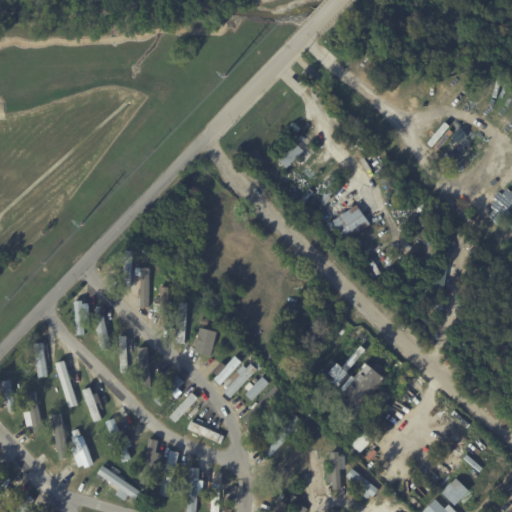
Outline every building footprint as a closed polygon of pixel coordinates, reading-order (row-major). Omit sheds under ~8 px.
[(454,81),(459,87),(452,93),(447,87),(454,81)] [(306,151),(289,169),(278,159),(295,141),(306,151)] [(359,206),(372,224),(348,241),(334,222),(358,205),(359,206)] [(377,211),(380,215),(375,219),(371,216),(377,211)] [(133,286),(132,288),(124,288),(127,251),(135,252),(133,286)] [(151,269),(149,304),(141,304),(141,295),(137,295),(137,285),(142,286),(143,268),(151,269)] [(170,287),(169,324),(161,323),(161,312),(155,312),(155,304),(161,304),(162,287),(170,287)] [(90,308),(91,312),(85,312),(86,335),(78,335),(77,301),(85,301),(85,307),(90,307),(90,308)] [(188,303),(185,344),(177,343),(180,302),(188,303)] [(106,322),(112,350),(103,352),(92,307),(102,305),(106,322)] [(219,332),(213,356),(203,354),(210,330),(219,332)] [(120,371),(119,335),(129,335),(129,341),(132,341),(133,345),(129,345),(129,357),(134,356),(134,366),(129,366),(129,370),(120,371)] [(51,358),(51,359),(46,360),(49,376),(40,378),(35,345),(45,343),(46,353),(50,352),(51,358)] [(351,372),(358,378),(365,369),(366,370),(371,364),(389,378),(350,426),(341,418),(348,408),(346,406),(354,397),(324,373),(335,359),(346,368),(364,346),(369,350),(351,372)] [(142,388),(139,349),(148,348),(151,387),(142,388)] [(215,379),(237,356),(242,361),(221,384),(215,379)] [(71,379),(79,405),(70,408),(57,364),(66,362),(71,379)] [(258,369),(231,397),(225,392),(229,388),(225,384),(231,378),(235,382),(252,364),(258,369)] [(180,377),(185,382),(161,406),(155,400),(178,376),(180,377)] [(245,393),(251,399),(269,383),(263,376),(245,393)] [(5,394),(1,380),(10,378),(13,392),(18,390),(20,397),(15,398),(20,419),(11,421),(9,411),(4,412),(2,401),(6,400),(5,394)] [(245,419),(276,386),(282,392),(251,425),(245,419)] [(95,394),(97,401),(100,400),(101,403),(102,403),(105,408),(100,410),(104,419),(95,422),(84,391),(92,388),(95,394)] [(387,405),(378,398),(385,390),(385,391),(387,389),(395,396),(387,405)] [(36,390),(45,435),(35,437),(33,426),(28,427),(26,417),(32,416),(27,392),(36,390)] [(196,402),(199,405),(192,412),(189,408),(175,422),(170,416),(194,392),(199,398),(196,402)] [(266,436),(262,440),(255,435),(278,410),(284,416),(266,436)] [(63,413),(69,446),(60,448),(54,415),(63,413)] [(266,452),(265,451),(297,415),(304,421),(299,427),(303,430),(295,438),(292,435),(272,457),(266,452)] [(122,434),(124,438),(129,436),(132,442),(126,445),(132,458),(125,462),(108,422),(116,419),(122,434)] [(187,430),(221,441),(224,434),(190,423),(187,430)] [(360,452),(373,437),(364,430),(352,445),(360,452)] [(84,437),(95,464),(87,467),(77,440),(84,437)] [(157,440),(146,485),(138,483),(149,438),(157,440)] [(303,454),(282,490),(273,485),(278,478),(271,474),(276,465),(283,469),(294,449),(303,454)] [(314,490),(314,491),(311,474),(315,473),(311,451),(320,449),(328,495),(319,496),(318,490),(314,490)] [(178,453),(180,453),(168,498),(159,495),(171,451),(178,453)] [(341,489),(334,490),(333,453),(341,452),(343,489),(341,489)] [(111,471),(141,491),(136,499),(128,493),(124,499),(118,495),(122,489),(99,473),(104,466),(111,471)] [(377,489),(381,485),(375,479),(378,475),(380,478),(381,477),(383,479),(383,480),(387,484),(384,488),(383,487),(379,492),(378,491),(373,497),(348,476),(353,469),(377,489)] [(212,489),(220,489),(221,472),(212,472),(212,489)] [(9,484),(0,501),(0,483),(4,476),(12,479),(9,484)] [(455,505),(469,490),(455,477),(441,492),(455,505)] [(214,480),(222,480),(221,498),(225,499),(225,508),(220,507),(219,511),(211,511),(214,480)] [(194,484),(202,485),(200,511),(184,511),(185,484),(194,484)] [(31,504),(27,511),(28,511),(16,511),(26,495),(34,499),(31,504)] [(511,503),(503,511),(495,511),(511,495),(511,503)] [(291,502),(284,511),(274,511),(284,497),(291,502)] [(445,508),(434,498),(421,511),(451,511),(446,507),(445,508)]
